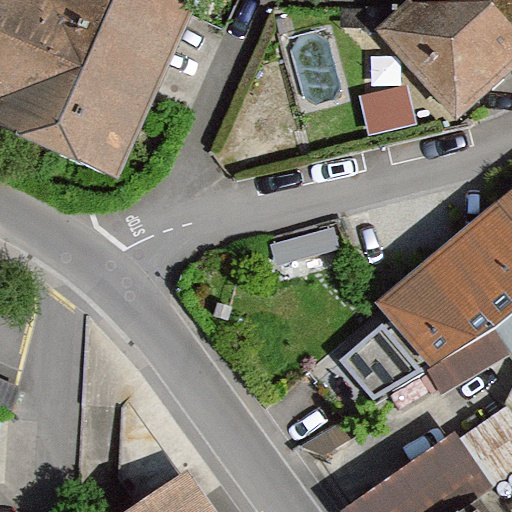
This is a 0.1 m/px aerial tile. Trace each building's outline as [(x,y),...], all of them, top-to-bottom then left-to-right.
[(0,0),(0,133),(118,185),(195,13),(168,0),(0,0)] [(511,0),(501,0),(492,10),(408,12),(375,40),(457,131),(511,80),(511,0)] [(406,95),(367,103),(375,140),(414,131),(406,95)] [(346,511),(469,511),(496,494),(511,480),(511,194),(373,310),(377,316),(332,355),(373,407),(428,376),(441,400),(510,360),(511,362),(511,394),(505,410),(459,445),(452,438),(346,511)] [(221,511),(189,467),(115,511),(221,511)]
